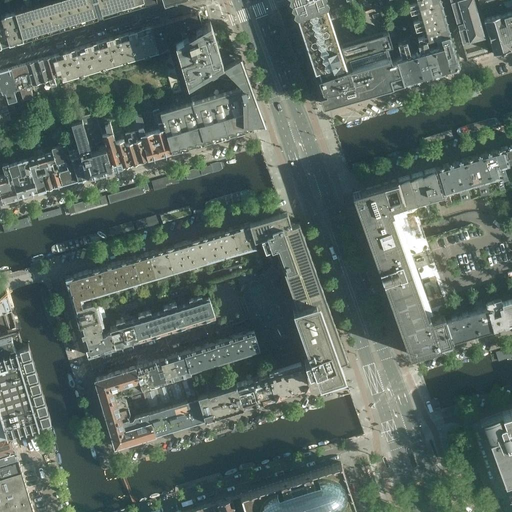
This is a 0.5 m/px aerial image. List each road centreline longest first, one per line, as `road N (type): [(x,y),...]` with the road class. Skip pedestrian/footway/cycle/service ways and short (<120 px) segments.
road 1 (residential): [(371,375),(116,453),(105,448),(84,368)]
road 2 (residential): [(282,129),(0,210)]
road 3 (residential): [(53,270),(307,197)]
road 4 (residential): [(140,511),(391,436)]
road 5 (residential): [(0,58),(196,0)]
road 6 (residential): [(329,190),(511,135)]
road 7 (primary): [(391,369),(329,190)]
road 8 (primary): [(307,197),(371,375)]
road 9 (residential): [(302,122),(466,74)]
road 10 (residential): [(84,368),(218,327)]
road 11 (primary): [(237,0),(282,129)]
road 12 (primary): [(302,122),(255,0)]
road 13 (residential): [(511,331),(391,369)]
